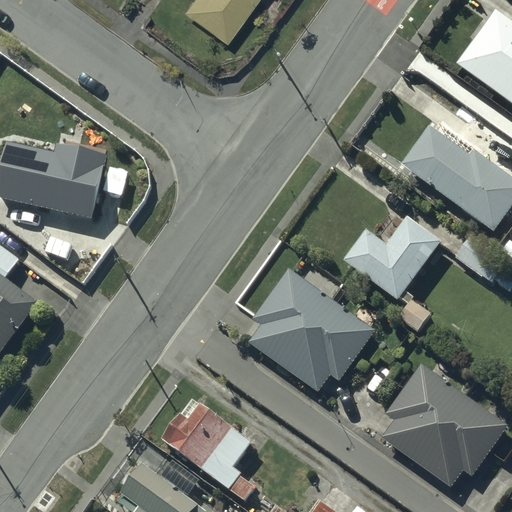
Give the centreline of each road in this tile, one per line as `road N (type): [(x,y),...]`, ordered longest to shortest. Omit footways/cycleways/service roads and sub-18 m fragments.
road 1 (residential): [(151,310),(435,511)]
road 2 (residential): [(251,171),(17,0)]
road 3 (unclassified): [(4,511),(151,310)]
road 4 (unclassified): [(251,171),(374,0)]
road 5 (unclassified): [(151,310),(251,171)]
